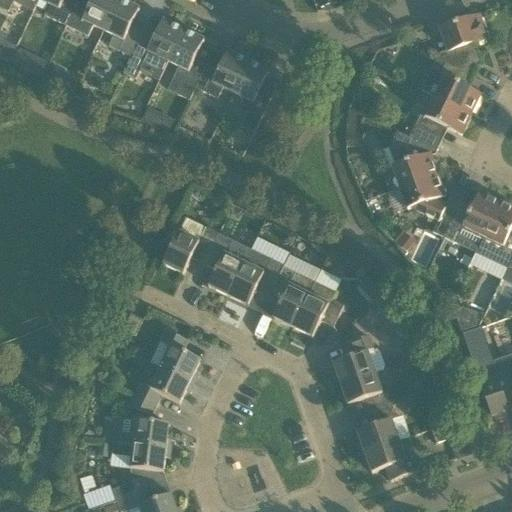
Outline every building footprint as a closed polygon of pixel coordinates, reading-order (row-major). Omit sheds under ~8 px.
[(0,0),(0,9),(9,13),(14,2),(23,7),(26,0),(36,0),(39,1),(39,0),(0,0)] [(44,17),(66,28),(77,4),(68,0),(39,0),(39,1),(49,6),(44,17)] [(93,0),(89,10),(77,4),(66,28),(88,38),(93,27),(104,32),(119,1),(117,0),(93,0)] [(334,0),(317,0),(321,8),(322,8),(322,7),(334,2),(335,3),(336,3),(334,0)] [(109,48),(131,59),(142,35),(130,29),(139,11),(119,1),(104,32),(114,37),(109,48)] [(439,56),(436,62),(468,77),(474,63),(469,47),(487,41),(479,18),(453,27),(450,19),(438,23),(448,53),(439,56)] [(184,32),(163,22),(154,41),(142,35),(131,59),(124,75),(136,81),(142,70),(161,79),(169,64),(184,32)] [(184,32),(169,64),(179,69),(174,79),(183,84),(177,96),(190,102),(196,90),(207,66),(195,60),(204,42),(184,32)] [(223,90),(233,95),(249,63),(228,53),(219,72),(207,66),(196,90),(218,101),(223,90)] [(435,99),(471,116),(481,96),(463,87),(468,77),(436,62),(427,80),(441,87),(435,99)] [(241,129),(254,135),(271,100),(259,95),(269,73),(249,63),(233,95),(244,100),(238,111),(247,115),(241,129)] [(461,137),(471,116),(435,99),(425,120),(420,117),(415,128),(438,140),(443,128),(461,137)] [(166,130),(171,119),(147,109),(142,120),(166,130)] [(400,189),(400,190),(438,177),(430,155),(438,140),(415,128),(409,140),(397,133),(389,150),(396,168),(392,169),(396,180),(393,181),(392,183),(395,189),(397,190),(400,189)] [(445,198),(438,177),(400,190),(408,212),(411,210),(438,223),(444,211),(446,206),(437,201),(445,198)] [(463,229),(483,239),(500,203),(480,193),(471,211),(460,206),(444,240),(455,245),(463,229)] [(444,240),(460,206),(463,201),(451,196),(446,206),(444,211),(438,223),(433,234),(444,240)] [(502,282),(507,271),(506,270),(511,258),(511,208),(500,203),(483,239),(470,267),(502,282)] [(191,260),(204,266),(214,245),(218,236),(185,220),(163,266),(184,276),(191,260)] [(417,245),(406,236),(397,247),(409,256),(417,245)] [(209,288),(228,298),(244,266),(225,256),(227,251),(214,245),(204,266),(216,272),(209,288)] [(244,266),(228,298),(248,308),(256,292),(269,298),(279,276),(284,267),(251,251),(244,266)] [(334,291),(339,280),(319,271),(314,282),(334,291)] [(273,320),(293,330),(315,285),(296,275),(292,282),(279,276),(269,298),(281,304),(273,320)] [(315,285),(293,330),(313,339),(321,323),(333,329),(344,308),(331,301),(335,295),(315,285)] [(131,315),(123,332),(135,338),(143,322),(131,315)] [(160,370),(190,384),(201,363),(183,354),(188,343),(166,332),(161,344),(170,349),(160,370)] [(334,366),(341,387),(375,375),(368,354),(373,352),(369,339),(346,347),(350,360),(334,366)] [(190,384),(160,370),(150,391),(140,386),(135,397),(156,408),(162,397),(180,406),(190,384)] [(511,371),(479,383),(491,417),(511,410),(511,371)] [(375,375),(341,387),(348,407),(365,401),(370,414),(392,407),(388,393),(382,395),(375,375)] [(156,408),(135,397),(129,409),(151,419),(156,408)] [(357,433),(365,454),(399,443),(391,422),(397,420),(392,407),(370,414),(374,427),(357,433)] [(436,446),(449,441),(441,418),(428,423),(436,446)] [(118,420),(115,444),(166,451),(169,427),(118,420)] [(399,443),(365,454),(372,475),(386,470),(391,484),(422,473),(417,458),(406,462),(399,443)] [(166,451),(115,444),(113,444),(112,457),(132,459),(131,470),(163,475),(166,451)] [(112,491),(116,503),(149,492),(144,480),(122,488),(112,491)] [(153,503),(149,492),(116,503),(119,511),(176,511),(171,497),(153,503)]
